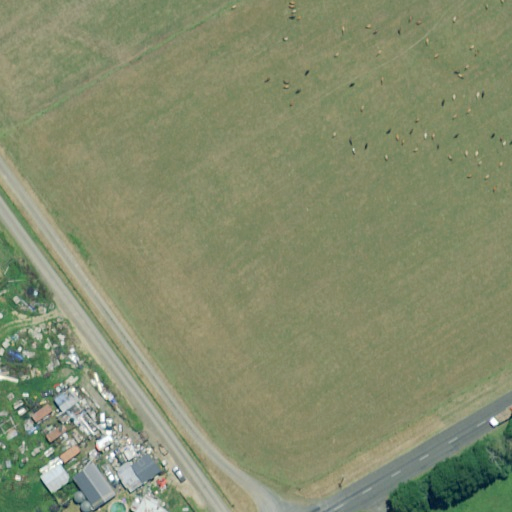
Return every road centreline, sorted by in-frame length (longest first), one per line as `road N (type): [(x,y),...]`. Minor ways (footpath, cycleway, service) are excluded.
road 1 (unknown): [(219,511),(0,206)]
road 2 (unclassified): [(333,511),(511,407)]
